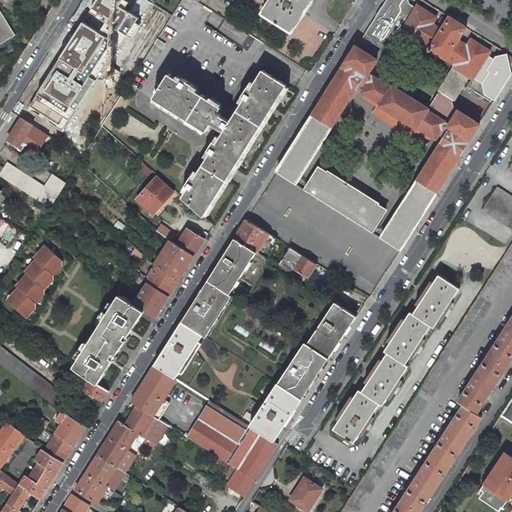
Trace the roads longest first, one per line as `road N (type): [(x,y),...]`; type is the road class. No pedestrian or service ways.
road 1 (residential): [(373,0),(49,511)]
road 2 (residential): [(285,439),(306,422),(511,103)]
road 3 (residential): [(378,511),(511,305)]
road 4 (residential): [(511,383),(429,511)]
road 5 (unclassified): [(77,0),(0,123)]
